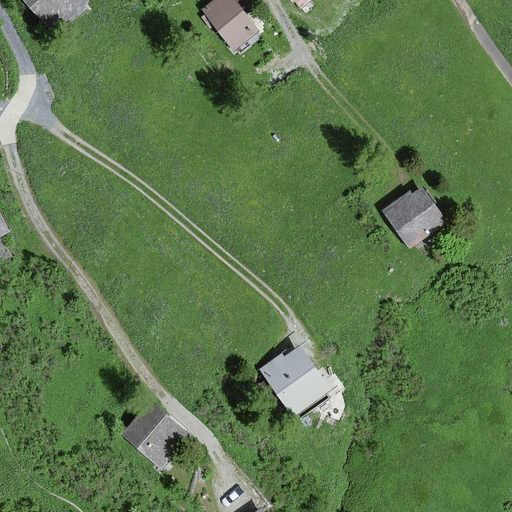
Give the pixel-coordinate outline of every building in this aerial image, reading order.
[(97,0),(33,0),(52,22),(75,3),(83,12),(97,0)] [(220,0),(211,7),(243,51),(271,31),(257,12),(265,6),(259,0),(220,0)] [(297,0),(306,11),(319,0),(297,0)] [(420,193),(396,210),(423,248),(458,224),(435,192),(425,200),(420,193)] [(4,203),(0,205),(0,238),(17,231),(4,203)] [(290,350),(266,367),(302,417),(342,388),(310,343),(293,354),(290,350)] [(159,408),(133,439),(166,466),(192,435),(159,408)]
